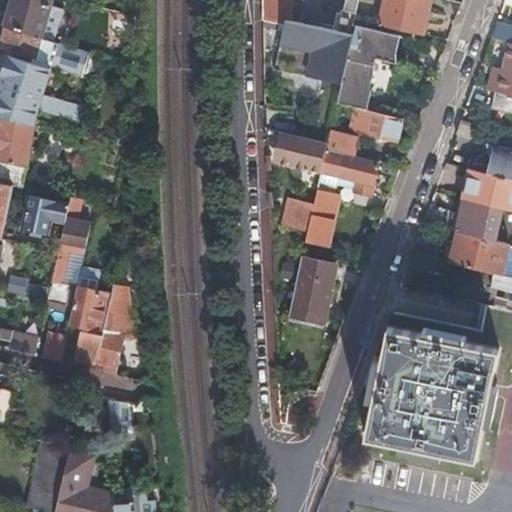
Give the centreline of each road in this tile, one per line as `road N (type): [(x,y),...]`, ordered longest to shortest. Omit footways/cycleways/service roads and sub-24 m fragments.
road 1 (residential): [(480,0),(304,476),(278,507)]
road 2 (residential): [(278,507),(254,442),(231,0)]
road 3 (residential): [(0,352),(147,387)]
